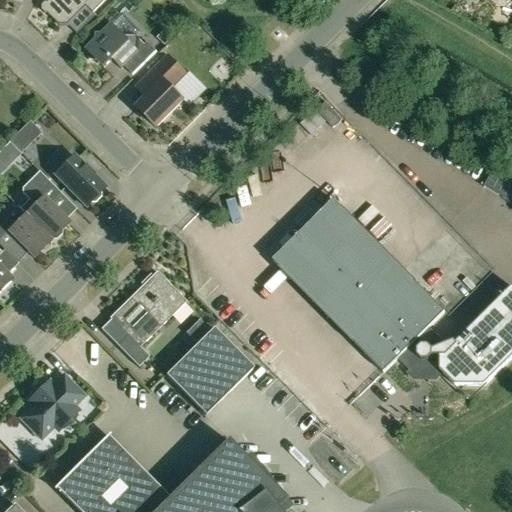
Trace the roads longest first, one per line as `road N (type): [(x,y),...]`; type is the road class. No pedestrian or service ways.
road 1 (unclassified): [(162,191),(356,0)]
road 2 (unclassified): [(0,354),(162,191)]
road 3 (residential): [(162,191),(0,48)]
